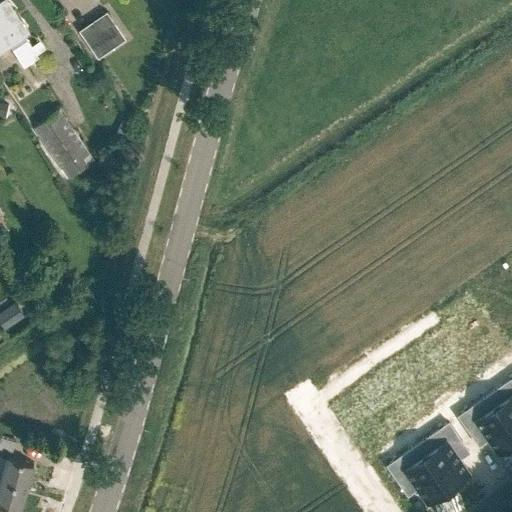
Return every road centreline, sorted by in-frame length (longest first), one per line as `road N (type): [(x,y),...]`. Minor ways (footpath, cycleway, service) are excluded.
road 1 (tertiary): [(102,511),(248,0)]
road 2 (track): [(164,294),(106,289),(0,355)]
